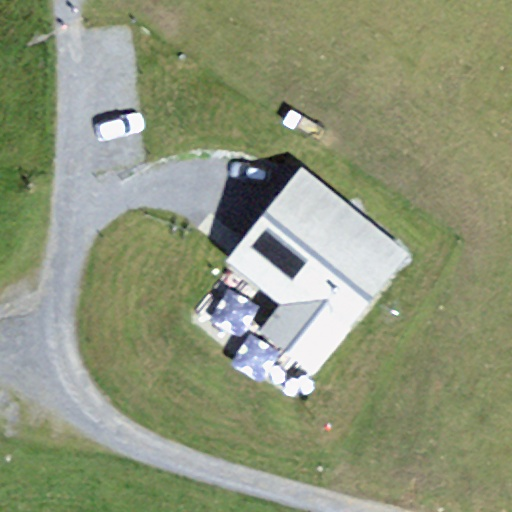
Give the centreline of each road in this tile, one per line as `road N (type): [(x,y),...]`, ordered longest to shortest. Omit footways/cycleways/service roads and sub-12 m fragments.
road 1 (unclassified): [(360,511),(195,464),(82,417),(35,355)]
road 2 (track): [(92,207),(66,0)]
